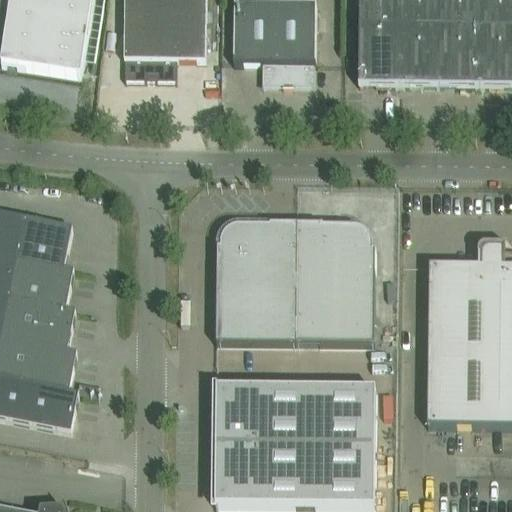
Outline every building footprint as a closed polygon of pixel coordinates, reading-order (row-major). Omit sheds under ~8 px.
[(0,0),(0,57),(3,58),(11,0),(0,0)] [(81,83),(93,0),(11,0),(3,58),(1,71),(81,83)] [(125,67),(125,88),(176,89),(177,68),(205,68),(206,0),(124,0),(124,67),(125,67)] [(399,32),(399,0),(359,0),(359,31),(399,32)] [(440,32),(440,0),(399,0),(399,32),(440,32)] [(480,33),(480,0),(440,0),(440,32),(480,33)] [(511,0),(480,0),(480,33),(511,33),(511,0)] [(315,72),(316,34),(316,10),(234,9),(233,71),(263,71),(262,92),(314,93),(314,72),(315,72)] [(399,93),(399,32),(359,31),(358,92),(399,93)] [(439,93),(440,32),(399,32),(399,93),(439,93)] [(480,94),(480,33),(440,32),(439,93),(480,94)] [(511,94),(511,33),(480,33),(480,94),(511,94)] [(0,262),(17,266),(25,225),(0,220),(0,262)] [(73,235),(25,225),(17,266),(64,275),(73,235)] [(298,232),(297,232),(270,232),(270,233),(238,233),(233,234),(228,237),(224,240),(222,245),(220,250),(220,255),(217,255),(217,351),(296,351),(298,232)] [(323,232),(298,232),(296,351),(375,352),(376,257),(373,256),(373,253),(373,249),(372,245),(370,242),(367,239),(365,237),(361,235),(358,234),(354,233),(350,234),(323,233),(323,232)] [(511,434),(511,260),(505,261),(505,253),(511,253),(511,251),(485,252),(483,252),(482,253),(480,254),(479,255),(478,257),(478,258),(478,273),(429,273),(427,433),(511,434)] [(0,302),(9,305),(17,266),(0,262),(0,302)] [(74,277),(64,275),(17,266),(9,305),(66,316),(74,277)] [(0,343),(1,344),(9,305),(0,302),(0,343)] [(68,358),(75,321),(75,318),(66,316),(9,305),(1,344),(68,358)] [(0,384),(69,399),(77,362),(77,359),(68,358),(1,344),(0,343),(0,384)] [(79,401),(69,399),(0,384),(0,425),(71,440),(79,401)] [(373,511),(375,397),(217,396),(215,511),(373,511)]
